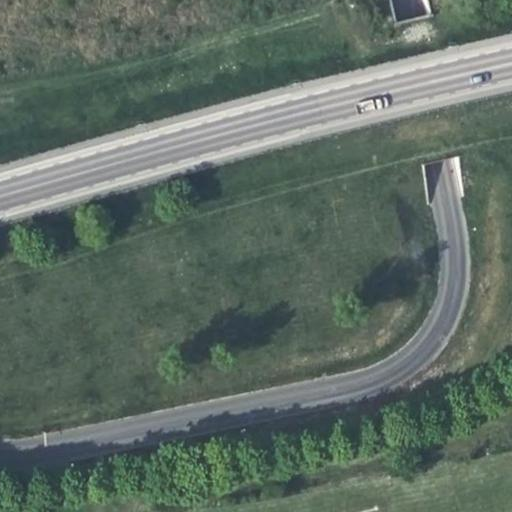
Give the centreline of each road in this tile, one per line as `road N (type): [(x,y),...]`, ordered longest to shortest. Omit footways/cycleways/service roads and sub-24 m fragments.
road 1 (unclassified): [(410,0),(460,275),(448,318),(412,362),(363,387),(60,450),(0,453)]
road 2 (primary): [(0,198),(323,107),(511,64)]
